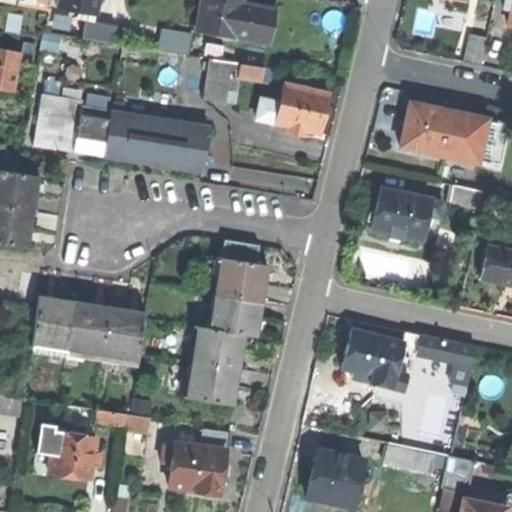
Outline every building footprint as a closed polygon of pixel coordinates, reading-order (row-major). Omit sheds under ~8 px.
[(18,0),(18,5),(47,9),(48,0),(18,0)] [(58,0),(57,8),(97,15),(99,0),(58,0)] [(201,0),(196,32),(267,44),(273,9),(242,3),(242,0),(201,0)] [(115,30),(85,26),(82,38),(113,43),(115,30)] [(162,30),(158,50),(188,55),(192,35),(162,30)] [(488,38),(470,34),(465,61),(483,65),(488,38)] [(220,47),(218,60),(245,64),(246,51),(220,47)] [(0,50),(0,89),(12,92),(18,53),(0,50)] [(218,60),(208,58),(203,99),(234,104),(239,78),(261,81),(261,80),(274,82),(276,69),(245,64),(218,60)] [(279,103),(275,123),(290,126),(289,133),(295,134),(304,136),(305,130),(320,134),(329,93),(283,84),(279,103)] [(203,172),(210,127),(124,113),(126,102),(114,101),(112,111),(81,106),(82,101),(42,94),(34,144),(203,172)] [(257,119),(275,123),(279,103),(261,99),(257,119)] [(411,102),(401,146),(498,167),(508,124),(455,112),(411,102)] [(36,194),(38,176),(0,170),(0,207),(33,212),(36,194)] [(480,211),(484,192),(452,185),(448,204),(480,211)] [(427,216),(431,200),(379,188),(376,200),(374,209),(369,211),(367,220),(371,224),(369,230),(389,234),(388,237),(401,239),(402,237),(421,241),(427,216)] [(431,200),(427,216),(439,218),(443,203),(431,200)] [(30,232),(33,212),(0,207),(0,243),(28,248),(30,232)] [(224,240),(221,258),(256,263),(259,245),(224,240)] [(511,252),(487,247),(481,279),(507,284),(508,280),(511,280),(511,252)] [(256,263),(221,258),(217,257),(211,293),(262,301),(265,284),(267,265),(256,263)] [(211,293),(206,328),(244,334),(257,336),(260,316),(262,301),(211,293)] [(31,346),(67,352),(75,301),(55,298),(39,296),(31,346)] [(67,352),(101,358),(109,307),(92,304),(75,301),(67,352)] [(101,358),(137,363),(145,313),(126,310),(109,307),(101,358)] [(206,328),(193,326),(187,361),(239,369),(241,352),(244,334),(206,328)] [(402,345),(403,343),(353,329),(348,348),(343,367),(355,371),(353,377),(403,390),(406,376),(395,373),(402,345)] [(405,332),(403,343),(402,345),(419,349),(419,351),(455,359),(450,381),(467,385),(475,349),(475,347),(405,332)] [(236,388),(239,369),(187,361),(182,397),(234,405),(236,388)] [(26,399),(0,394),(0,412),(24,416),(26,399)] [(95,422),(123,426),(125,414),(97,410),(95,422)] [(150,417),(125,414),(123,426),(123,428),(147,432),(150,417)] [(389,414),(374,414),(373,429),(389,429),(389,414)] [(90,479),(92,465),(100,466),(101,452),(94,451),(96,437),(54,431),(55,424),(40,422),(36,452),(51,454),(49,473),(68,476),(90,479)] [(231,434),(204,430),(202,445),(175,441),(174,446),(164,444),(161,462),(172,463),(169,487),(218,494),(221,477),(224,451),(229,451),(231,434)] [(382,462),(429,472),(433,455),(386,445),(382,462)] [(368,479),(358,477),(362,460),(317,449),(310,474),(305,496),(352,507),(356,490),(365,493),(368,479)] [(460,482),(468,483),(474,462),(445,455),(440,486),(441,486),(456,489),(459,489),(460,482)] [(468,483),(465,497),(487,502),(487,503),(503,507),(505,501),(504,501),(506,492),(468,483)] [(452,511),(456,489),(441,486),(437,511),(452,511)] [(126,511),(128,498),(114,496),(111,511),(126,511)] [(511,511),(511,502),(505,501),(503,507),(487,503),(487,502),(465,497),(464,497),(460,511),(511,511)]
